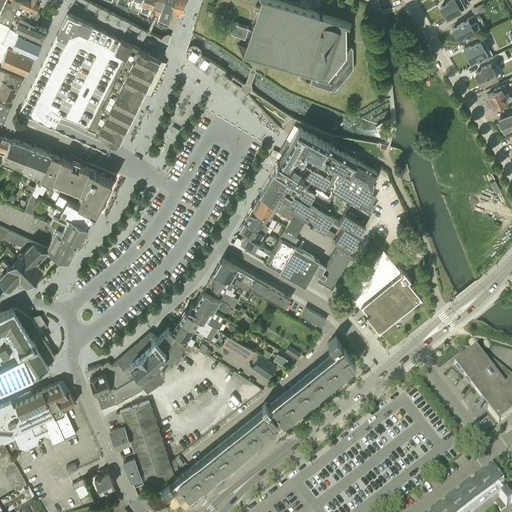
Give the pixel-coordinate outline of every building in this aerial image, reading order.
[(0,0),(0,8),(8,12),(13,15),(19,0),(0,0)] [(29,22),(34,10),(38,0),(19,0),(16,6),(28,12),(24,20),(29,22)] [(141,0),(130,0),(133,1),(130,6),(138,10),(141,0)] [(148,14),(152,0),(141,0),(138,10),(148,14)] [(156,18),(157,18),(162,0),(152,0),(148,14),(153,17),(154,12),(158,14),(156,18)] [(162,0),(157,18),(168,23),(173,0),(162,0)] [(173,0),(168,23),(174,26),(175,26),(183,0),(173,0)] [(321,13),(308,8),(283,0),(261,0),(259,7),(256,5),(255,8),(254,10),(258,11),(255,19),(254,24),(253,23),(251,29),(247,28),(248,26),(237,22),(236,22),(235,22),(234,22),(233,23),(232,23),(231,24),(231,25),(230,26),(230,27),(230,28),(230,29),(230,30),(231,31),(232,32),(233,33),(245,37),(245,35),(249,37),(246,47),(237,44),(236,46),(250,50),(248,55),(258,58),(266,61),(268,57),(313,72),(310,83),(330,90),(331,90),(331,89),(332,89),(333,89),(334,87),(336,89),(352,70),(352,69),(353,68),(353,67),(353,66),(353,48),(352,47),(351,46),(350,46),(344,46),(344,23),(352,25),(353,24),(321,13)] [(446,17),(461,8),(465,5),(462,0),(459,0),(457,1),(456,0),(447,0),(449,2),(440,7),(446,17)] [(0,20),(8,24),(10,25),(13,18),(6,15),(8,12),(0,8),(0,20)] [(35,24),(39,13),(34,10),(29,22),(35,24)] [(92,147),(110,156),(113,150),(117,144),(159,58),(141,49),(67,12),(18,110),(92,147)] [(29,22),(24,20),(14,15),(13,18),(10,25),(42,39),(46,29),(29,22)] [(468,18),(452,28),(459,39),(480,27),(476,21),(472,24),(468,18)] [(0,40),(1,41),(8,24),(0,20),(0,40)] [(1,41),(33,55),(38,43),(39,44),(39,45),(42,39),(10,25),(8,24),(1,41)] [(483,38),(463,48),(470,62),(479,57),(481,62),(493,56),(488,44),(486,45),(483,38)] [(1,41),(0,40),(0,60),(24,71),(24,70),(25,71),(33,55),(1,41)] [(493,61),(481,68),(482,69),(475,72),(482,84),(501,75),(493,61)] [(0,76),(2,78),(18,84),(22,76),(0,66),(0,76)] [(419,73),(419,79),(419,84),(430,84),(430,81),(432,80),(432,76),(430,76),(430,72),(419,73)] [(0,99),(10,103),(12,98),(18,84),(2,78),(0,81),(0,93),(2,94),(0,99)] [(493,107),(511,98),(504,84),(493,89),(494,91),(487,94),(490,100),(488,101),(490,106),(492,105),(493,107)] [(10,103),(0,99),(0,98),(0,119),(3,119),(10,103)] [(511,112),(498,119),(504,130),(511,126),(511,112)] [(377,171),(300,127),(298,126),(290,141),(288,140),(286,140),(284,144),(285,146),(286,147),(279,159),(304,174),(311,179),(334,192),(350,202),(358,207),(358,205),(372,209),(375,205),(372,203),(376,196),(371,195),(374,187),(372,187),(377,171)] [(0,154),(3,155),(10,139),(0,135),(0,154)] [(20,170),(31,144),(14,138),(10,139),(3,155),(2,157),(22,165),(20,170)] [(174,144),(169,142),(168,142),(165,151),(167,151),(172,153),(174,144)] [(28,168),(41,173),(50,153),(50,152),(31,144),(20,170),(26,172),(28,168)] [(50,153),(41,173),(38,182),(47,186),(54,190),(93,211),(94,211),(95,211),(94,210),(98,203),(99,203),(100,200),(104,192),(105,192),(107,188),(106,188),(111,179),(102,173),(98,171),(91,168),(85,166),(65,158),(66,158),(62,156),(61,157),(50,153)] [(279,159),(274,167),(299,183),(299,182),(304,174),(279,159)] [(269,176),(317,206),(309,201),(314,192),(306,187),(307,187),(299,182),(299,183),(274,167),(269,176)] [(311,179),(304,174),(299,182),(307,187),(311,179)] [(269,176),(260,192),(294,213),(305,220),(324,232),(334,217),(317,206),(269,176)] [(306,187),(314,192),(315,192),(329,200),(334,192),(311,179),(307,187),(306,187)] [(43,194),(47,186),(38,182),(34,190),(34,189),(32,194),(37,196),(39,192),(43,194)] [(65,210),(70,212),(69,213),(88,222),(93,211),(54,190),(51,196),(60,201),(68,205),(65,210)] [(260,192),(252,205),(268,214),(272,217),(276,210),(284,214),(291,219),(294,213),(260,192)] [(39,197),(37,196),(32,194),(31,194),(25,210),(32,214),(39,197)] [(350,202),(345,211),(364,223),(371,211),(371,210),(372,209),(358,205),(358,207),(350,202)] [(268,214),(252,205),(244,218),(265,230),(272,217),(268,214)] [(339,220),(344,224),(359,233),(364,223),(345,211),(339,220)] [(50,222),(80,236),(88,222),(69,213),(65,221),(53,215),(50,222)] [(280,236),(265,262),(295,279),(304,284),(306,282),(319,259),(295,245),(299,238),(296,236),(305,220),(294,213),(291,219),(280,236)] [(54,233),(46,247),(69,258),(69,257),(67,256),(70,250),(72,251),(80,236),(50,222),(38,216),(34,224),(54,233)] [(259,238),(263,230),(264,231),(265,230),(244,218),(241,225),(246,228),(245,230),(258,238),(258,237),(259,238)] [(335,239),(350,248),(359,233),(344,224),(335,239)] [(3,237),(9,230),(3,227),(0,225),(0,239),(1,240),(3,237)] [(33,239),(32,241),(23,236),(9,230),(3,237),(21,245),(19,248),(22,251),(17,256),(33,273),(41,265),(35,259),(38,256),(46,247),(33,239)] [(265,241),(259,238),(258,237),(258,238),(245,230),(240,238),(260,250),(265,241)] [(336,245),(319,275),(317,279),(332,288),(351,253),(336,245)] [(346,290),(358,304),(359,306),(361,304),(367,312),(364,314),(365,315),(366,314),(379,331),(397,317),(410,306),(422,297),(408,280),(411,278),(407,274),(403,269),(401,271),(384,248),(362,266),(369,274),(346,290)] [(25,281),(33,273),(17,256),(9,264),(2,258),(0,260),(0,274),(10,285),(19,275),(25,281)] [(234,281),(233,282),(247,289),(250,285),(285,305),(290,297),(221,257),(214,270),(234,281)] [(203,289),(230,304),(234,306),(238,299),(231,295),(235,287),(231,285),(233,282),(234,281),(214,270),(203,289)] [(230,304),(203,289),(196,300),(213,310),(216,305),(227,311),(230,304)] [(335,301),(339,304),(343,299),(339,296),(335,301)] [(213,310),(196,300),(194,304),(192,302),(187,310),(216,327),(215,328),(218,330),(223,322),(214,316),(216,313),(213,310)] [(41,367),(44,366),(48,364),(55,356),(30,316),(29,315),(16,306),(13,307),(0,313),(0,385),(39,368),(39,369),(41,368),(41,367)] [(305,306),(300,314),(321,326),(326,318),(305,306)] [(216,327),(187,310),(185,309),(179,319),(194,328),(210,338),(215,328),(216,327)] [(171,330),(187,340),(187,339),(188,341),(193,332),(192,331),(194,328),(179,319),(178,319),(172,329),(171,330)] [(102,364),(107,377),(116,402),(140,388),(164,371),(163,369),(171,360),(179,365),(184,357),(180,353),(188,342),(186,341),(187,340),(171,330),(172,329),(168,327),(158,337),(154,333),(154,334),(152,331),(151,331),(150,331),(149,331),(140,339),(111,364),(109,361),(108,361),(107,361),(102,364)] [(220,345),(248,362),(255,350),(236,340),(227,334),(220,345)] [(280,416),(283,420),(355,362),(344,348),(340,351),(335,345),(341,341),(340,341),(336,336),(336,335),(328,342),(336,351),(191,467),(203,483),(275,426),(272,423),(280,416)] [(297,358),(301,352),(289,345),(285,351),(297,358)] [(453,365),(498,424),(511,412),(511,380),(505,386),(475,348),(453,365)] [(284,363),(288,354),(279,350),(275,358),(284,363)] [(277,366),(260,354),(251,367),(268,379),(277,366)] [(96,392),(102,407),(116,402),(107,377),(102,364),(102,363),(101,363),(87,368),(90,376),(89,376),(94,389),(95,393),(96,392)] [(69,390),(65,392),(59,381),(52,384),(31,394),(30,393),(26,395),(27,396),(13,403),(11,398),(0,402),(0,435),(0,436),(3,441),(4,443),(15,438),(19,447),(25,449),(37,443),(40,436),(44,434),(50,437),(53,442),(75,433),(73,430),(65,411),(64,411),(63,407),(76,401),(69,390)] [(133,451),(143,480),(145,486),(175,475),(174,473),(169,460),(148,400),(120,410),(120,411),(116,413),(118,421),(123,419),(124,423),(123,423),(129,440),(130,440),(134,451),(133,451)] [(110,429),(117,445),(129,440),(123,423),(110,429)] [(374,431),(343,450),(354,467),(369,457),(366,452),(374,447),(370,440),(377,436),(374,431)] [(0,450),(0,457),(9,452),(6,447),(0,450)] [(132,478),(134,484),(143,480),(133,451),(123,456),(125,455),(126,458),(123,460),(132,478)] [(0,457),(0,463),(0,464),(12,457),(9,452),(0,457)] [(0,464),(3,469),(15,463),(12,457),(0,464)] [(175,458),(169,460),(174,473),(180,471),(175,458)] [(77,468),(75,462),(66,466),(68,472),(77,468)] [(3,469),(6,474),(18,468),(16,465),(15,463),(3,469)] [(180,502),(203,484),(203,483),(191,467),(171,483),(169,481),(160,488),(161,488),(165,493),(164,493),(165,494),(170,489),(180,502)] [(6,474),(9,479),(21,473),(18,468),(6,474)] [(114,483),(109,471),(94,478),(99,490),(114,483)] [(494,504),(500,511),(506,508),(511,504),(511,505),(511,504),(504,495),(504,496),(503,497),(498,489),(502,486),(491,472),(438,511),(472,511),(497,494),(500,498),(499,499),(499,500),(494,504)] [(9,479),(12,485),(24,478),(21,473),(9,479)] [(85,483),(82,477),(72,483),(75,488),(85,483)] [(24,478),(12,485),(15,490),(27,483),(24,478)] [(90,492),(85,483),(75,488),(80,497),(90,492)] [(92,498),(90,492),(80,497),(80,498),(82,503),(92,498)]
